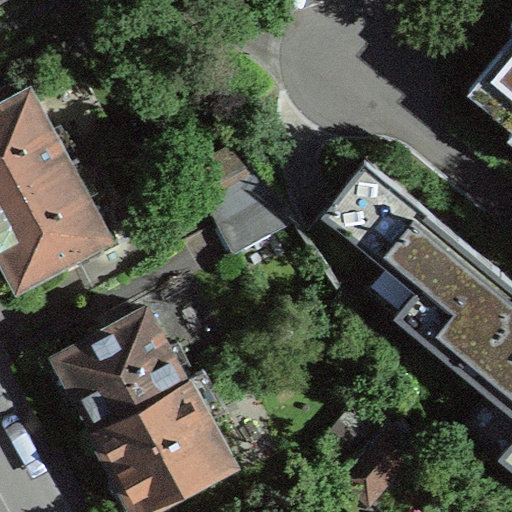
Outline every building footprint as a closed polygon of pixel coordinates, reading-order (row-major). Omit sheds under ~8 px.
[(104,0),(84,0),(89,8),(91,7),(104,0)] [(152,0),(104,0),(91,7),(107,37),(158,9),(152,0)] [(511,18),(511,20),(511,34),(469,86),(511,121),(511,128),(509,132),(511,134),(511,18)] [(0,197),(67,161),(28,88),(11,97),(0,102),(0,197)] [(511,277),(365,156),(329,199),(322,207),(416,284),(395,310),(511,406),(511,433),(498,450),(511,461),(511,277)] [(275,189),(256,160),(203,189),(219,219),(275,189)] [(90,242),(107,233),(67,161),(0,197),(0,274),(5,283),(16,277),(18,281),(90,242)] [(219,219),(235,249),(293,218),(275,189),(219,219)] [(65,395),(77,389),(96,426),(185,378),(145,305),(128,315),(57,353),(59,357),(48,363),(65,395)] [(205,367),(185,378),(96,426),(109,449),(116,462),(113,465),(110,469),(109,474),(108,478),(109,483),(111,487),(114,491),(118,494),(122,496),(126,497),(130,497),(135,496),(139,505),(228,457),(206,417),(226,406),(205,367)] [(387,418),(340,474),(369,498),(408,452),(387,418)]
